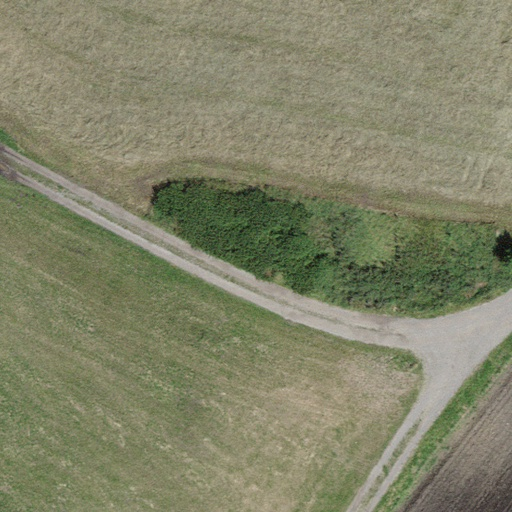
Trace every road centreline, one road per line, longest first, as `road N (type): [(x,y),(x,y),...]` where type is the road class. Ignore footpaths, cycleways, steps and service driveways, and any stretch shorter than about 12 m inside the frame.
road 1 (track): [(0,156),(162,244),(346,324),(471,346),(511,300)]
road 2 (track): [(471,346),(356,511)]
